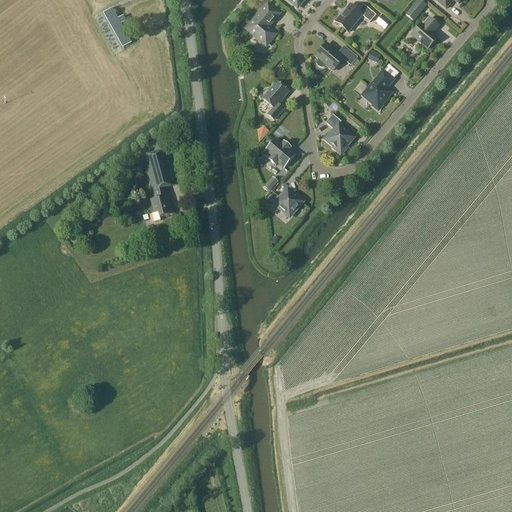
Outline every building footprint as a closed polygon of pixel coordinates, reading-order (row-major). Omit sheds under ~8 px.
[(286,0),(294,6),(294,8),(296,8),(297,9),(298,8),(300,7),(300,6),(304,0),(286,0)] [(418,0),(417,0),(405,15),(413,22),(426,6),(418,0)] [(461,0),(434,0),(445,9),(450,4),(450,3),(452,0),(458,4),(461,0)] [(278,14),(267,5),(246,29),(266,46),(275,35),(267,28),(278,14)] [(358,12),(350,5),(335,22),(348,33),(362,16),(370,23),(376,16),(364,5),(358,12)] [(117,20),(112,10),(103,14),(122,48),(130,43),(120,25),(125,22),(122,17),(117,20)] [(391,23),(383,15),(376,23),(384,31),(391,23)] [(421,25),(411,36),(427,50),(437,38),(432,34),(438,27),(429,19),(423,26),(421,25)] [(326,45),(316,57),(319,60),(317,62),(317,65),(319,67),(321,68),(324,67),(325,66),(332,71),(343,59),(350,66),(357,58),(344,47),(338,54),(326,45)] [(379,57),(371,54),(368,61),(376,64),(379,57)] [(393,80),(383,71),(362,96),(373,106),(372,106),(378,111),(382,106),(381,106),(391,94),(386,89),(393,80)] [(268,92),(266,92),(263,95),(263,97),(264,98),(262,100),(273,109),(267,115),(273,121),(283,109),(278,104),(288,92),(277,83),(269,92),(268,92)] [(332,115),(325,123),(334,131),(325,140),(333,148),(332,149),(340,156),(347,147),(346,146),(353,138),(338,125),(341,122),(332,115)] [(283,142),(281,145),(276,140),(265,153),(271,158),(269,160),(275,166),(277,164),(283,169),(294,156),(289,152),(292,149),(283,142)] [(177,185),(167,150),(141,158),(151,193),(152,192),(154,199),(150,201),(154,214),(151,215),(153,223),(160,221),(159,218),(173,214),(168,196),(165,197),(163,189),(177,185)] [(278,182),(272,178),(263,188),(269,193),(278,182)] [(302,203),(287,190),(279,199),(273,193),(265,203),(266,208),(269,211),(274,205),(289,218),(302,203)]
